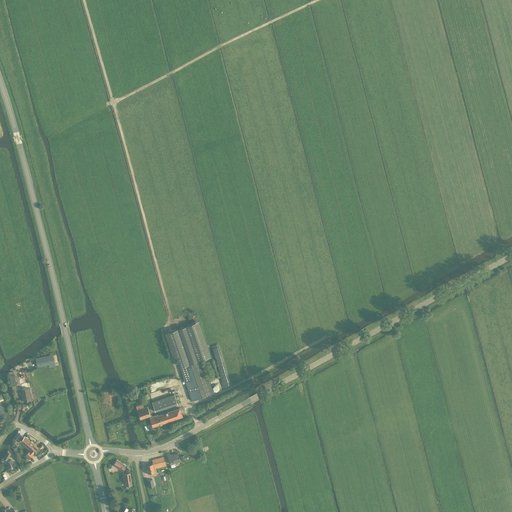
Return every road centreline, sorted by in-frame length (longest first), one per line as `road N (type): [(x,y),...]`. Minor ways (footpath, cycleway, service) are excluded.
road 1 (unclassified): [(99,451),(149,452),(174,443),(511,256)]
road 2 (tertiary): [(91,447),(0,81)]
road 3 (track): [(188,408),(112,102)]
road 4 (track): [(112,102),(318,0)]
